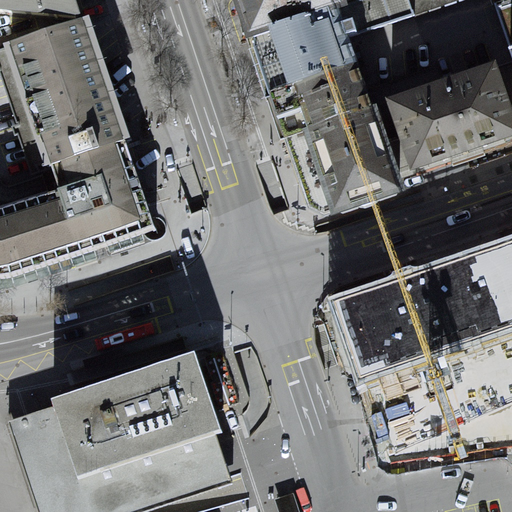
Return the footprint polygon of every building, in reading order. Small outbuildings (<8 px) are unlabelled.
[(0,0),(0,22),(90,33),(79,0),(0,0)] [(349,0),(238,0),(255,48),(347,16),(355,15),(351,5),(349,0)] [(408,0),(367,0),(351,5),(355,15),(347,16),(356,40),(415,19),(408,0)] [(408,0),(415,19),(473,0),(408,0)] [(347,16),(255,48),(284,131),(315,121),(308,100),(370,80),(356,40),(347,16)] [(163,243),(134,156),(91,35),(14,61),(56,181),(62,200),(85,268),(163,243)] [(511,100),(502,72),(393,108),(404,142),(415,174),(418,184),(511,152),(511,100)] [(315,121),(284,131),(309,205),(325,215),(406,189),(403,178),(392,146),(370,80),(308,100),(315,121)] [(404,142),(392,146),(403,178),(415,174),(404,142)] [(85,268),(62,200),(0,221),(0,290),(7,291),(21,288),(85,268)] [(511,238),(329,300),(357,382),(511,330),(511,238)] [(224,353),(15,417),(44,511),(161,511),(241,487),(234,466),(228,446),(251,439),(224,353)]
